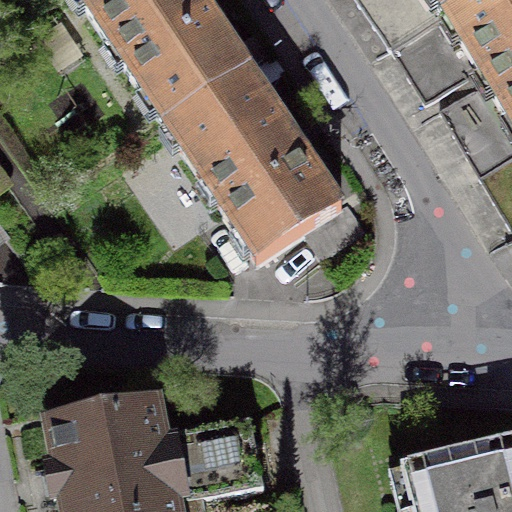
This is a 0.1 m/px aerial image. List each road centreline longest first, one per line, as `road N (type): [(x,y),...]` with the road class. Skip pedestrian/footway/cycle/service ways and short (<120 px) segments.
road 1 (residential): [(296,0),(430,213),(459,361)]
road 2 (residential): [(0,339),(291,350)]
road 3 (residential): [(291,350),(459,361)]
road 4 (residential): [(291,350),(325,511)]
